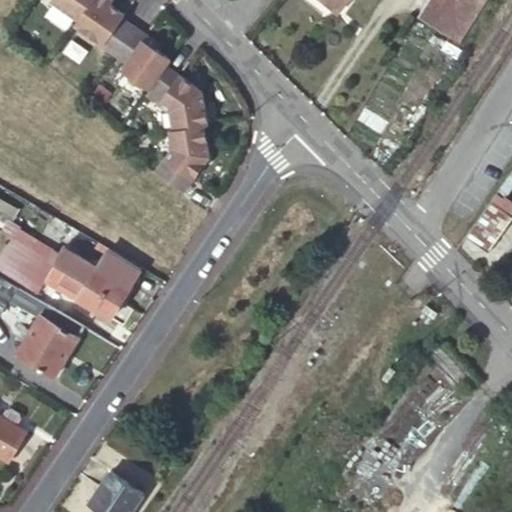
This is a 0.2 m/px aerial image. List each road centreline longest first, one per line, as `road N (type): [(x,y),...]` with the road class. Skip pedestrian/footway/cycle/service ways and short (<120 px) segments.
road 1 (residential): [(32,511),(300,118)]
road 2 (tertiary): [(511,337),(300,118)]
road 3 (tertiary): [(300,118),(181,0)]
